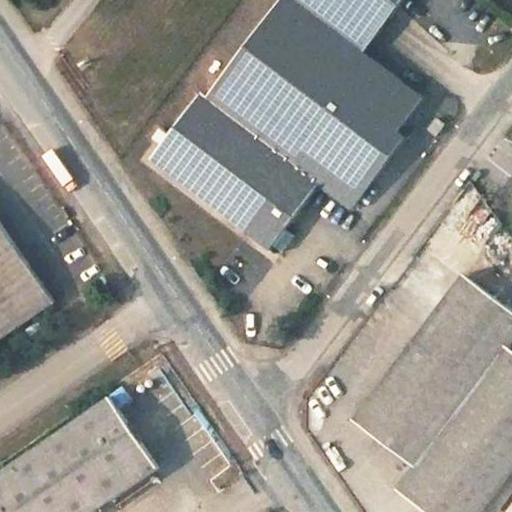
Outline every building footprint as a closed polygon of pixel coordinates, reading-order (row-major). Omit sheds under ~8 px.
[(274,0),(279,4),(419,107),(431,92),(370,47),(405,0),(274,0)] [(279,4),(203,105),(194,98),(146,161),(269,252),(317,189),(350,215),(403,147),(393,140),(419,107),(279,4)] [(0,340),(53,306),(0,227),(0,340)] [(394,471),(447,511),(463,511),(511,450),(511,301),(464,264),(353,408),(409,451),(394,471)] [(126,384),(0,469),(0,511),(36,511),(157,430),(126,384)]
